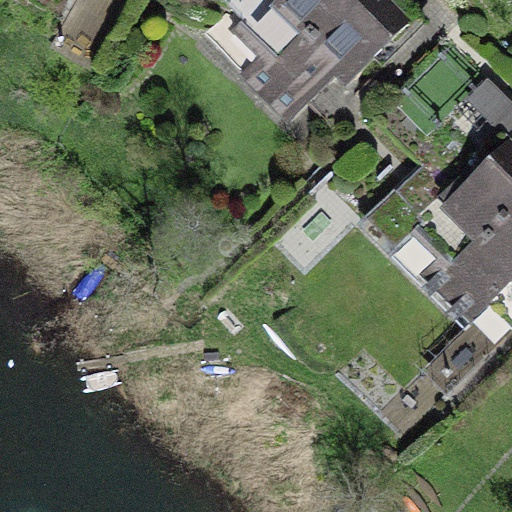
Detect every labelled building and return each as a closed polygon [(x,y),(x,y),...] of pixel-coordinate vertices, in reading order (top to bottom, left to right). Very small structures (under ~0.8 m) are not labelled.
[(300,33),(338,71),(348,81),(412,17),(394,0),(272,0),(270,3),(300,33)] [(338,71),(300,33),(248,84),(286,123),(338,71)] [(511,136),(449,196),(508,256),(503,261),(511,270),(511,136)] [(508,256),(449,196),(439,207),(477,246),(454,268),(406,219),(441,186),(421,166),(365,222),(481,340),(511,309),(511,270),(503,261),(508,256)] [(257,230),(221,192),(198,214),(233,253),(257,230)]
